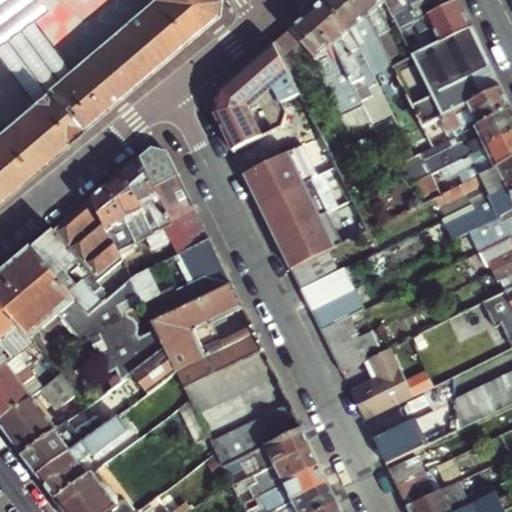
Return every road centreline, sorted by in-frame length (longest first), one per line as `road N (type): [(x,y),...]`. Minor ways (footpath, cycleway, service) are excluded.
road 1 (residential): [(172,90),(380,511)]
road 2 (residential): [(0,237),(172,90)]
